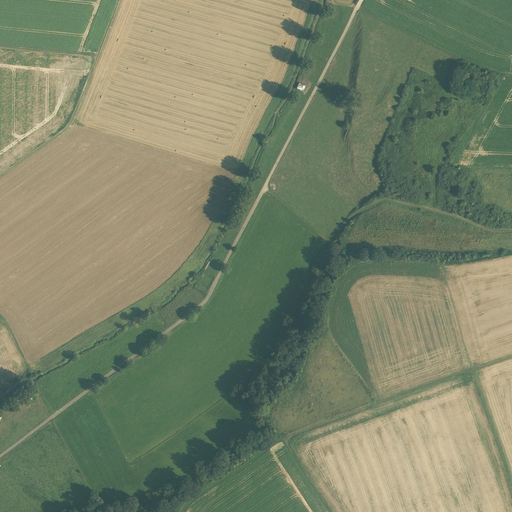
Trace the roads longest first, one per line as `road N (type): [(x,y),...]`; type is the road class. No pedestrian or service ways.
road 1 (track): [(361,0),(203,303),(0,455)]
road 2 (track): [(329,511),(285,446),(288,436),(511,355)]
road 3 (track): [(263,184),(328,239),(387,197),(511,229)]
road 4 (track): [(118,0),(69,127),(0,177)]
road 5 (track): [(357,7),(490,73),(511,73)]
road 6 (track): [(470,370),(511,491)]
